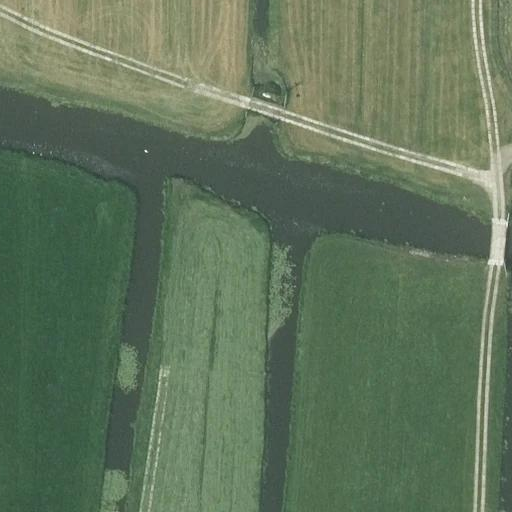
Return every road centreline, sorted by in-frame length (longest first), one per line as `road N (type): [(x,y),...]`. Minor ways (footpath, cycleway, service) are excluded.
road 1 (track): [(475,511),(496,181),(188,86),(0,14)]
road 2 (track): [(141,511),(180,187)]
road 3 (track): [(495,167),(477,0)]
